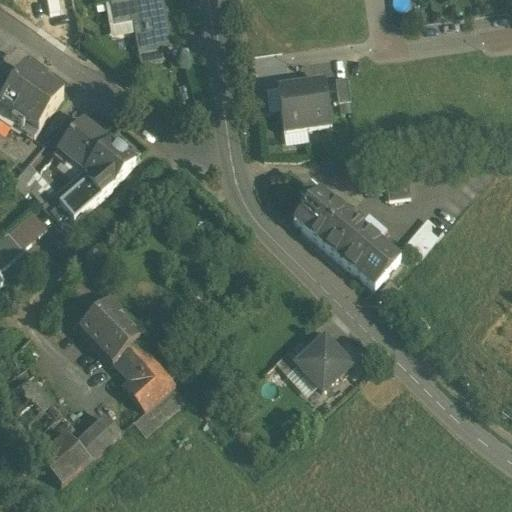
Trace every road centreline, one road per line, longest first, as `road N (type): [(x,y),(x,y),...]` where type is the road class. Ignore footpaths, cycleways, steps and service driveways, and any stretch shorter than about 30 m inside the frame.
road 1 (tertiary): [(511,456),(409,376),(263,231),(245,209),(232,169)]
road 2 (residential): [(0,19),(183,151),(232,169)]
road 3 (tertiary): [(211,0),(232,169)]
road 4 (residential): [(511,42),(398,55),(381,50)]
